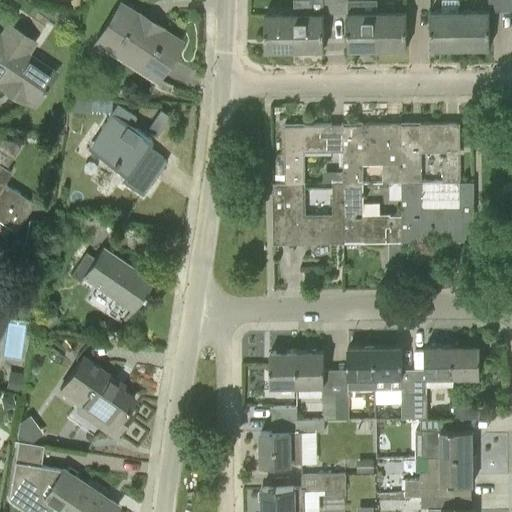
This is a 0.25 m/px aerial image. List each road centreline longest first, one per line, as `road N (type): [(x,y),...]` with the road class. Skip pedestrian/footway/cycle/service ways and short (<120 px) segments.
road 1 (residential): [(227,78),(511,77)]
road 2 (residential): [(232,309),(511,305)]
road 3 (residential): [(191,310),(227,78)]
road 4 (residential): [(162,511),(191,310)]
road 5 (residential): [(240,511),(232,309)]
